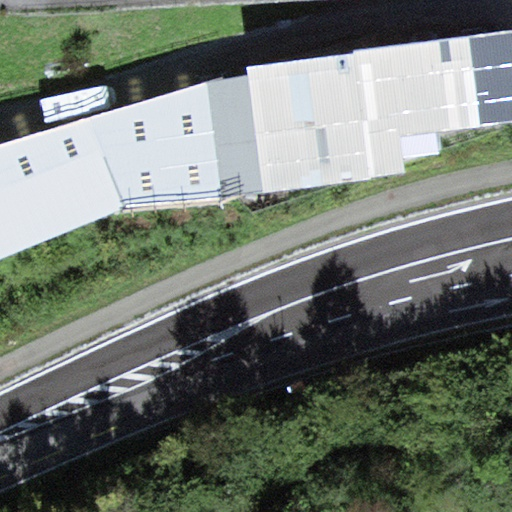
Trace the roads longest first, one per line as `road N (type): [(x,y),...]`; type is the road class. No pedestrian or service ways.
road 1 (primary): [(0,437),(261,327),(511,260)]
road 2 (residential): [(511,14),(333,34),(96,101),(0,119)]
